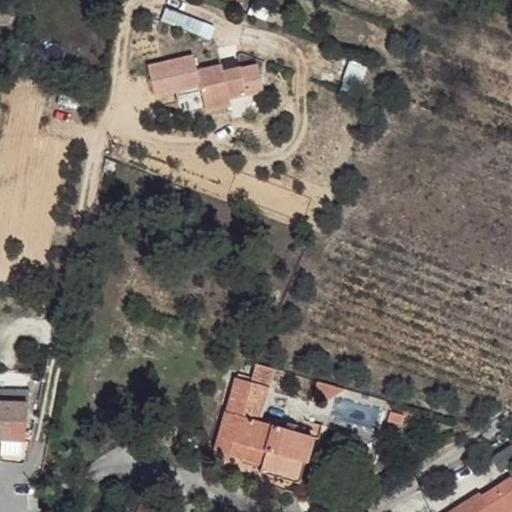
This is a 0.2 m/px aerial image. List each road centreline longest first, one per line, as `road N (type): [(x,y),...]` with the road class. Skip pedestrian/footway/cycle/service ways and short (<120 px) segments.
road 1 (unknown): [(1,487),(36,456),(100,149),(120,94)]
road 2 (track): [(337,511),(511,411)]
